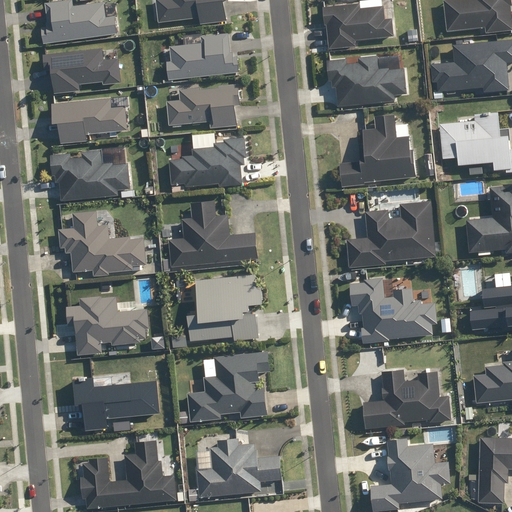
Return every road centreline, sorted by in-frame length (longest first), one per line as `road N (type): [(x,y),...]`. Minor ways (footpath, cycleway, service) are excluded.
road 1 (residential): [(331,511),(279,0)]
road 2 (residential): [(42,511),(0,52)]
